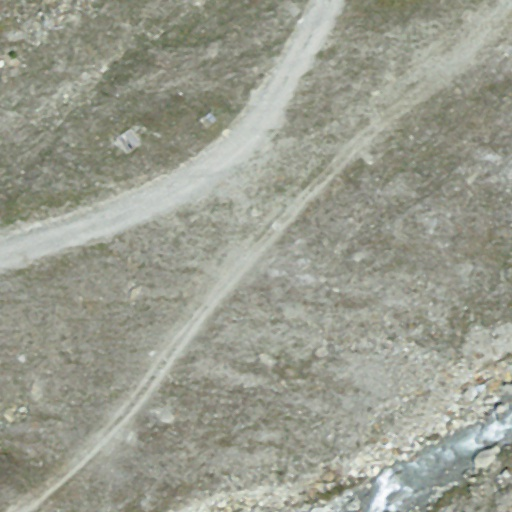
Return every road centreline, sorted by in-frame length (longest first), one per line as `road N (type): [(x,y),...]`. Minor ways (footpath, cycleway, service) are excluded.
road 1 (track): [(61,511),(132,471),(385,136)]
road 2 (track): [(0,261),(385,136)]
road 3 (track): [(385,136),(493,0)]
